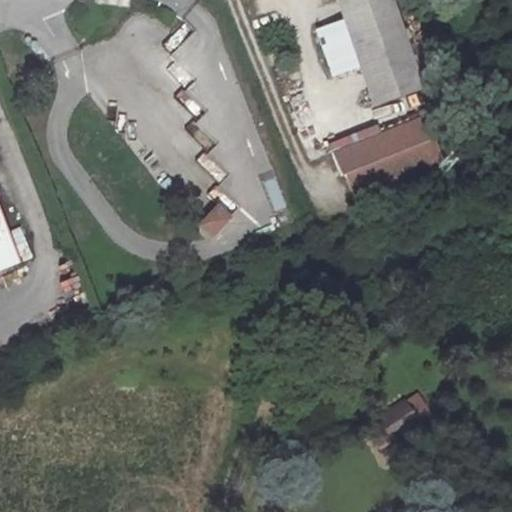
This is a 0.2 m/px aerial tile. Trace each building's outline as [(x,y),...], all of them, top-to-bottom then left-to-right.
[(389,0),(336,0),(373,105),(420,89),(389,0)] [(424,114),(331,152),(341,175),(345,174),(356,169),(364,190),(442,158),(424,114)] [(356,169),(345,174),(354,194),(364,190),(356,169)] [(216,206),(198,225),(211,237),(228,218),(216,206)] [(0,215),(0,268),(19,261),(0,215)] [(403,401),(373,421),(387,442),(417,423),(403,401)]
